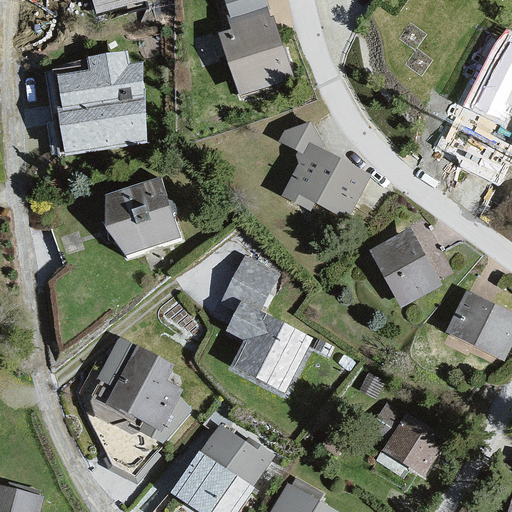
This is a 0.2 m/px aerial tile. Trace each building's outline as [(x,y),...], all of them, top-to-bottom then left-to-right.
[(144,0),(80,0),(88,22),(146,5),(144,0)] [(256,12),(202,27),(230,103),(291,84),(256,12)] [(142,61),(45,66),(59,162),(144,148),(142,61)] [(511,71),(501,88),(511,94),(511,71)] [(361,186),(296,144),(279,194),(348,224),(361,186)] [(164,181),(84,201),(111,267),(190,244),(164,181)] [(411,231),(377,250),(405,301),(439,283),(411,231)] [(235,258),(211,302),(228,307),(261,318),(282,279),(235,258)] [(511,313),(471,293),(453,329),(505,356),(511,340),(511,313)] [(314,337),(228,307),(213,336),(232,348),(222,367),(280,394),(314,337)] [(170,364),(113,337),(77,403),(147,437),(170,364)] [(379,421),(393,430),(405,411),(390,402),(379,421)] [(409,417),(389,448),(425,471),(445,440),(409,417)] [(214,423),(189,457),(246,492),(270,463),(214,423)] [(189,457),(162,498),(183,511),(232,511),(246,492),(189,457)] [(330,511),(286,482),(267,511),(330,511)] [(37,511),(41,498),(0,487),(0,511),(37,511)]
